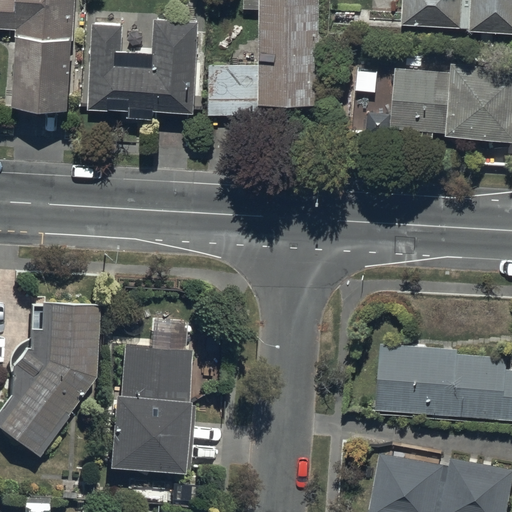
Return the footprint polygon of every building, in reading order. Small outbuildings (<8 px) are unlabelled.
[(71,0),(0,0),(0,23),(12,23),(11,97),(70,97),(71,0)] [(243,0),(243,3),(257,3),(258,59),(209,60),(210,108),(260,108),(260,98),(329,97),(328,0),(243,0)] [(402,0),(402,19),(460,22),(460,0),(402,0)] [(511,0),(468,0),(467,20),(511,23),(511,0)] [(123,19),(91,18),(88,104),(103,105),(104,100),(124,101),(123,113),(151,114),(151,102),(195,104),(198,10),(154,8),(152,42),(122,41),(123,19)] [(511,58),(452,54),(451,66),(394,62),(389,122),(511,131),(511,58)] [(0,412),(0,430),(41,459),(98,379),(102,306),(43,302),(41,329),(31,329),(30,339),(26,342),(20,346),(15,350),(12,357),(11,363),(11,369),(13,372),(13,395),(0,412)] [(379,345),(375,411),(511,419),(511,370),(505,371),(506,359),(458,356),(458,351),(379,345)] [(122,396),(116,396),(111,469),(188,474),(193,402),(190,402),(193,350),(126,346),(122,396)] [(447,466),(380,453),(368,511),(505,511),(511,476),(511,470),(449,459),(447,466)]
